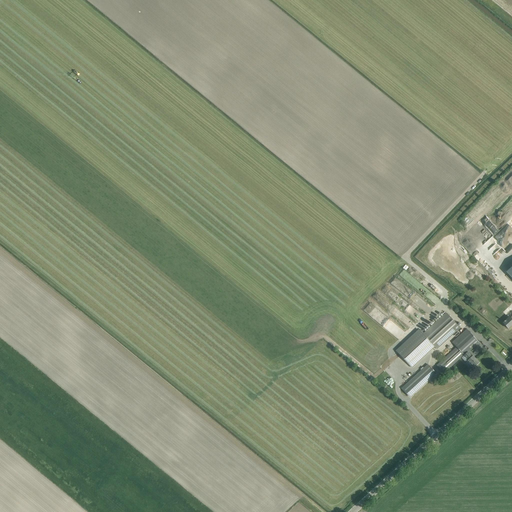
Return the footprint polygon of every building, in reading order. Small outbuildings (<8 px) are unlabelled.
[(419,292),(417,294),(432,304),(432,303),(436,306),(441,298),(415,280),(413,284),(418,287),(416,289),(419,292)] [(460,327),(446,312),(423,333),(435,347),(436,348),(460,327)] [(511,317),(511,318),(510,317),(503,323),(508,329),(511,324),(511,317)] [(479,342),(475,339),(466,329),(451,343),(456,348),(436,365),(444,373),(464,355),(468,360),(468,361),(474,367),(479,363),(473,356),(472,357),(468,353),(479,342)] [(420,330),(396,352),(412,368),(435,347),(423,333),(420,330)] [(408,395),(434,371),(428,365),(402,388),(408,395)]
